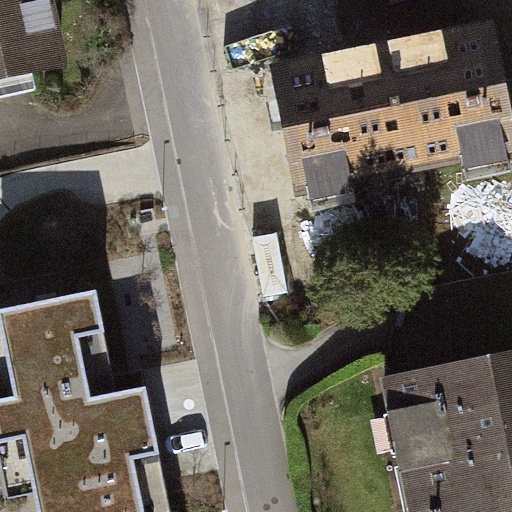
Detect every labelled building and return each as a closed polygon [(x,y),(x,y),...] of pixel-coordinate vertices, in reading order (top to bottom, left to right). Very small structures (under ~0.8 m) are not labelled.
[(0,0),(0,97),(72,81),(52,0),(0,0)] [(511,105),(493,16),(262,66),(290,192),(306,189),(310,206),(354,197),(351,184),(460,161),(463,171),(507,162),(503,144),(511,141),(511,105)] [(96,293),(0,311),(0,440),(26,436),(40,511),(169,511),(145,389),(116,395),(96,293)] [(511,348),(375,375),(397,500),(511,479),(511,348)] [(511,511),(511,479),(397,500),(400,511),(511,511)]
